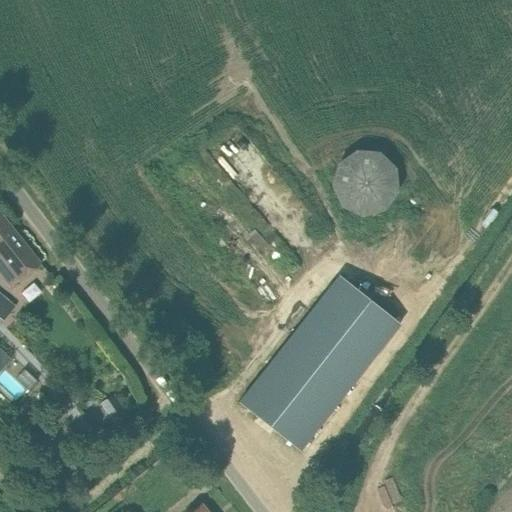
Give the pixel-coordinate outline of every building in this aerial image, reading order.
[(337,163),(331,185),(341,206),(362,216),(384,210),(398,191),(396,167),(379,151),(356,149),(337,163)] [(0,235),(11,226),(0,213),(0,235)] [(40,263),(11,226),(0,235),(0,274),(10,287),(40,263)] [(338,275),(252,385),(239,401),(300,450),(400,324),(338,275)] [(0,323),(15,306),(0,293),(0,323)] [(0,369),(10,359),(0,348),(0,369)] [(66,456),(48,471),(67,495),(85,480),(66,456)]
